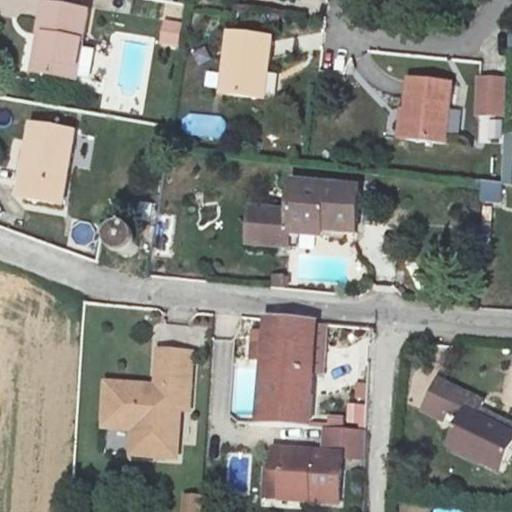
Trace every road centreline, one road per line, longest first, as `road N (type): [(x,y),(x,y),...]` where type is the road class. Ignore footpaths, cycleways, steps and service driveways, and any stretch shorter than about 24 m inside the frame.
road 1 (residential): [(392,312),(134,290),(0,248)]
road 2 (unknown): [(221,297),(221,413),(233,425),(311,432)]
road 3 (residential): [(377,511),(392,312)]
road 4 (residential): [(344,33),(465,44),(502,0)]
road 5 (residential): [(511,325),(392,312)]
